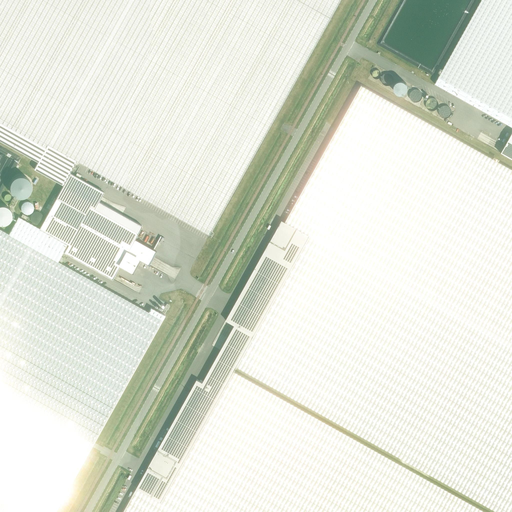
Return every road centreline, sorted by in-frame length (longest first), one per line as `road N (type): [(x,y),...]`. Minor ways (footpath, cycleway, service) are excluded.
road 1 (unclassified): [(87,511),(374,0)]
road 2 (unknown): [(119,456),(142,469),(226,311),(209,295)]
